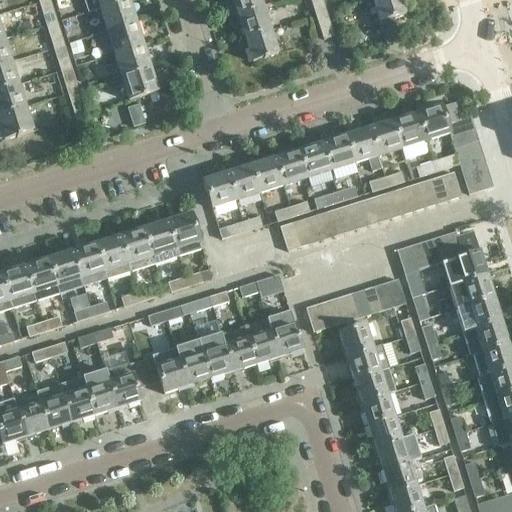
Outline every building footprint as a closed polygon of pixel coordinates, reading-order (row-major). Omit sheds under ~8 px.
[(82,0),(87,14),(99,10),(124,2),(126,1),(126,0),(82,0)] [(259,0),(231,0),(233,4),(235,4),(238,15),(262,7),(259,0)] [(321,0),(309,0),(315,15),(325,11),(321,0)] [(399,3),(398,0),(372,0),(379,22),(392,18),(404,14),(400,3),(399,3)] [(52,12),(48,1),(38,4),(42,15),(52,12)] [(106,32),(134,23),(130,12),(128,13),(124,2),(99,10),(106,32)] [(262,7),(238,15),(237,16),(240,27),(242,26),(245,38),(269,30),(262,7)] [(333,37),(325,11),(315,15),(323,40),(333,37)] [(55,23),(52,12),(42,15),(45,27),(55,23)] [(399,41),(392,18),(379,22),(378,23),(385,46),(386,45),(386,44),(397,40),(397,42),(399,41)] [(59,35),(55,23),(45,27),(49,38),(59,35)] [(114,56),(139,48),(141,47),(138,35),(135,36),(132,25),(134,24),(134,23),(106,32),(114,56)] [(276,54),(269,30),(245,38),(244,38),(247,50),(249,49),(253,61),(251,62),(262,59),(262,60),(266,59),(266,58),(276,54)] [(63,46),(59,35),(49,38),(53,49),(63,46)] [(1,39),(0,39),(0,64),(9,62),(1,39)] [(66,58),(63,46),(53,49),(56,61),(66,58)] [(142,59),(139,48),(114,56),(121,78),(146,70),(148,69),(145,58),(142,59)] [(70,69),(66,58),(56,61),(60,72),(70,69)] [(9,62),(0,64),(0,90),(16,85),(9,62)] [(73,80),(70,69),(60,72),(63,84),(73,80)] [(149,81),(146,70),(121,78),(128,101),(148,95),(156,92),(152,81),(149,81)] [(67,95),(77,92),(73,80),(63,84),(67,95)] [(16,85),(0,90),(0,115),(23,108),(20,97),(30,94),(26,83),(17,86),(16,85)] [(81,103),(77,92),(67,95),(71,106),(81,103)] [(156,92),(148,95),(151,104),(159,102),(156,92)] [(84,115),(81,103),(71,106),(74,118),(84,115)] [(445,126),(459,122),(454,104),(440,109),(440,107),(416,115),(425,142),(448,135),(445,126)] [(23,108),(0,115),(0,128),(2,128),(5,139),(3,140),(3,141),(15,137),(16,138),(20,137),(19,135),(31,132),(23,108)] [(393,122),(401,149),(425,142),(416,115),(393,122)] [(450,139),(474,131),(470,119),(459,122),(445,126),(448,135),(449,134),(450,139)] [(401,149),(393,122),(369,130),(377,157),(401,149)] [(108,138),(110,130),(98,127),(96,135),(108,138)] [(376,157),(377,157),(369,130),(345,137),(354,164),(365,161),(370,173),(380,170),(376,157)] [(453,150),(477,143),(474,131),(450,139),(453,150)] [(330,172),(354,164),(345,137),(321,144),(330,172)] [(457,161),(481,153),(477,143),(453,150),(457,161)] [(306,179),(330,172),(321,144),(297,152),(306,179)] [(274,159),(282,187),(306,179),(297,152),(274,159)] [(457,161),(460,173),(485,165),(481,153),(457,161)] [(432,163),(435,173),(450,168),(447,158),(432,163)] [(259,194),(282,187),(274,159),(250,167),(259,194)] [(418,178),(435,173),(432,163),(415,168),(418,178)] [(464,185),(488,177),(485,165),(460,173),(464,185)] [(226,174),(235,201),(259,194),(250,167),(226,174)] [(384,178),(387,188),(403,183),(400,173),(384,178)] [(211,209),(235,201),(226,174),(202,182),(211,209)] [(452,174),(440,178),(448,202),(460,198),(452,174)] [(492,188),(488,177),(464,185),(467,196),(492,188)] [(370,193),(387,188),(384,178),(367,183),(370,193)] [(436,206),(448,202),(440,178),(429,181),(436,206)] [(425,209),(436,206),(429,181),(417,185),(425,209)] [(413,213),(425,209),(417,185),(406,189),(413,213)] [(337,193),(340,203),(355,198),(352,188),(337,193)] [(402,216),(413,213),(406,189),(394,192),(402,216)] [(390,220),(402,216),(394,192),(383,196),(390,220)] [(324,208),(340,203),(337,193),(321,198),(324,208)] [(379,224),(390,220),(383,196),(371,199),(379,224)] [(367,227),(379,224),(371,199),(360,203),(367,227)] [(289,208),(292,218),(308,213),(306,203),(289,208)] [(356,231),(367,227),(360,203),(348,207),(356,231)] [(345,234),(356,231),(348,207),(337,210),(345,234)] [(278,222),(292,218),(289,208),(275,213),(278,222)] [(333,238),(345,234),(337,210),(326,214),(333,238)] [(322,242),(333,238),(326,214),(314,217),(322,242)] [(166,223),(175,250),(177,258),(200,251),(198,243),(190,215),(166,223)] [(303,221),(310,245),(322,242),(314,217),(303,221)] [(242,223),(245,232),(261,227),(258,218),(242,223)] [(299,249),(310,245),(303,221),(291,225),(299,249)] [(175,250),(166,223),(142,230),(151,258),(175,250)] [(228,237),(245,232),(242,223),(226,228),(228,237)] [(299,249),(291,225),(279,229),(286,253),(299,249)] [(119,238),(130,273),(141,270),(138,262),(151,258),(142,230),(119,238)] [(460,259),(452,261),(457,276),(447,279),(449,287),(485,276),(478,253),(477,253),(471,233),(455,238),(454,234),(453,234),(460,259)] [(449,262),(452,261),(460,259),(453,234),(442,238),(449,262)] [(130,273),(119,238),(95,245),(106,281),(130,273)] [(438,266),(449,262),(442,238),(431,242),(438,266)] [(426,269),(438,266),(431,242),(419,245),(426,269)] [(82,288),(106,281),(95,245),(71,252),(82,288)] [(415,273),(426,269),(419,245),(407,249),(415,273)] [(404,276),(415,273),(407,249),(397,252),(404,276)] [(47,260),(58,296),(82,288),(71,252),(47,260)] [(24,267),(32,295),(35,303),(58,296),(47,260),(24,267)] [(0,274),(0,275),(8,303),(32,295),(24,267),(0,274)] [(199,274),(184,279),(187,288),(202,283),(210,281),(207,271),(199,274)] [(0,313),(10,310),(8,303),(0,275),(0,313)] [(455,311),(493,299),(485,276),(449,287),(447,288),(455,311)] [(170,293),(187,288),(184,279),(167,284),(170,293)] [(254,284),(257,293),(274,288),(271,279),(254,284)] [(385,285),(392,309),(404,305),(397,281),(385,285)] [(411,299),(420,296),(415,281),(406,284),(411,299)] [(241,298),(257,293),(254,284),(239,289),(241,298)] [(392,309),(385,285),(373,289),(381,313),(392,309)] [(136,294),(139,303),(155,298),(152,289),(136,294)] [(381,313),(373,289),(362,292),(369,316),(381,313)] [(351,296),(358,320),(369,316),(362,292),(351,296)] [(208,299),(211,308),(228,302),(225,293),(208,299)] [(123,308),(139,303),(136,294),(119,299),(123,308)] [(347,323),(358,320),(351,296),(339,299),(347,323)] [(420,296),(411,299),(416,315),(426,312),(426,311),(429,310),(430,307),(427,297),(422,299),(420,296)] [(196,312),(211,308),(208,299),(193,303),(196,312)] [(335,327),(347,323),(339,299),(328,303),(335,327)] [(462,334),(500,322),(493,299),(455,311),(462,334)] [(324,330),(335,327),(328,303),(317,306),(324,330)] [(88,309),(91,318),(108,313),(105,304),(88,309)] [(312,334),(324,330),(317,306),(305,310),(312,334)] [(162,313),(165,322),(182,317),(179,308),(162,313)] [(76,323),(91,318),(88,309),(73,314),(76,323)] [(150,327),(165,322),(162,313),(147,318),(150,327)] [(266,322),(278,358),(301,351),(289,314),(266,322)] [(41,324),(44,333),(60,328),(57,319),(41,324)] [(405,339),(414,336),(409,321),(400,324),(405,339)] [(266,322),(243,329),(255,366),(278,358),(266,322)] [(469,356),(470,356),(507,345),(500,322),(462,334),(469,356)] [(28,338),(44,333),(41,324),(25,329),(28,338)] [(345,358),(371,350),(364,327),(338,335),(345,358)] [(426,345),(435,342),(430,327),(421,330),(426,345)] [(255,366),(243,329),(220,336),(232,373),(255,366)] [(93,335),(95,344),(112,339),(109,330),(93,335)] [(0,336),(0,347),(13,343),(10,333),(0,336)] [(80,348),(95,344),(93,335),(77,340),(80,348)] [(232,373),(220,336),(197,344),(209,380),(232,373)] [(418,353),(414,336),(405,339),(410,355),(418,353)] [(440,358),(435,342),(426,345),(431,361),(440,358)] [(47,349),(49,358),(66,353),(63,344),(47,349)] [(174,351),(177,361),(186,387),(209,380),(197,344),(174,351)] [(511,368),(511,360),(507,345),(470,356),(477,379),(511,368)] [(352,381),(386,370),(379,347),(371,350),(345,358),(352,381)] [(33,363),(49,358),(47,349),(31,354),(33,363)] [(140,362),(147,386),(159,382),(162,395),(186,387),(177,361),(155,368),(152,358),(140,362)] [(1,364),(3,372),(4,372),(19,368),(16,359),(1,364)] [(135,390),(147,386),(140,362),(128,366),(127,364),(104,372),(116,409),(139,402),(135,390)] [(0,363),(0,387),(8,385),(4,372),(3,372),(1,364),(0,363)] [(419,385),(428,382),(423,366),(414,369),(419,385)] [(511,368),(477,379),(474,380),(482,403),(511,393),(511,368)] [(393,393),(386,370),(352,381),(359,404),(386,395),(393,393)] [(93,417),(116,409),(104,372),(81,379),(93,417)] [(440,391),(450,388),(445,373),(435,375),(440,391)] [(70,424),(93,417),(81,379),(58,386),(70,424)] [(433,398),(428,382),(419,385),(424,401),(433,398)] [(34,394),(38,405),(39,404),(47,431),(70,424),(58,386),(34,394)] [(455,404),(450,388),(440,391),(445,407),(455,404)] [(489,426),(511,419),(511,393),(482,403),(489,426)] [(393,418),(386,395),(359,404),(366,426),(393,418)] [(24,438),(47,431),(39,404),(38,405),(16,412),(24,438)] [(433,431),(443,428),(437,411),(428,415),(433,431)] [(1,445),(24,438),(16,412),(0,416),(0,443),(1,445)] [(374,449),(400,441),(393,418),(366,426),(374,449)] [(455,437),(464,434),(459,418),(450,421),(455,437)] [(510,445),(511,444),(511,419),(489,426),(497,449),(510,445)] [(447,443),(443,428),(433,431),(438,446),(447,443)] [(469,449),(464,434),(455,437),(459,452),(469,449)] [(381,472),(407,464),(400,441),(374,449),(381,472)] [(447,477),(457,474),(455,467),(452,458),(442,460),(447,477)] [(469,483),(478,480),(473,463),(464,466),(469,483)] [(388,495),(415,487),(407,464),(381,472),(388,495)] [(462,490),(457,474),(447,477),(452,493),(462,490)] [(483,496),(478,480),(469,483),(474,499),(483,496)] [(388,495),(393,511),(414,511),(422,510),(415,487),(388,495)] [(502,511),(511,511),(511,500),(510,495),(499,499),(502,511)] [(468,511),(464,497),(453,501),(456,511),(468,511)] [(490,511),(502,511),(499,499),(487,502),(490,511)] [(478,511),(490,511),(487,502),(476,506),(478,511)]
